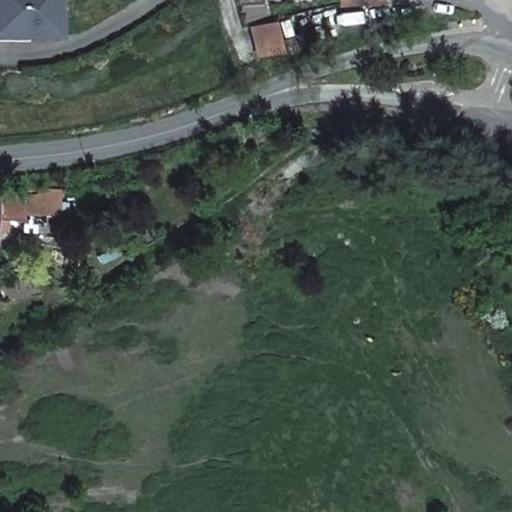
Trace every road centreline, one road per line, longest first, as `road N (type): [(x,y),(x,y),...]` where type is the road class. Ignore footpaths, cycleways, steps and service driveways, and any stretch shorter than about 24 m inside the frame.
road 1 (track): [(0,357),(271,172),(334,101)]
road 2 (tertiary): [(511,46),(394,55),(324,71),(253,103)]
road 3 (tertiary): [(0,158),(253,103)]
road 4 (tertiary): [(253,103),(406,103),(490,120)]
